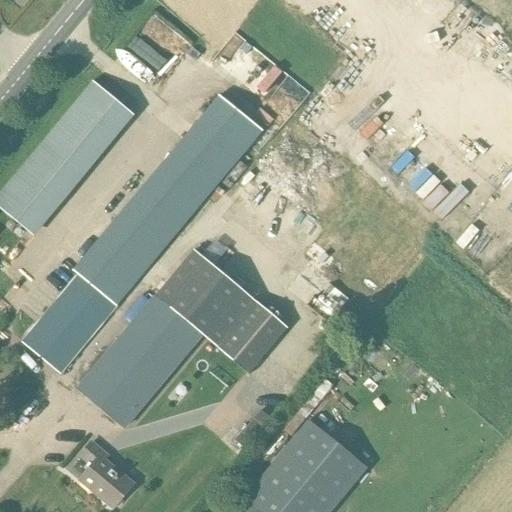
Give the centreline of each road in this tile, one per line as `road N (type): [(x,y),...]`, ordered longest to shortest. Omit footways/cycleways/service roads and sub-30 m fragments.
road 1 (residential): [(382,0),(511,106)]
road 2 (unclassified): [(0,100),(82,0)]
